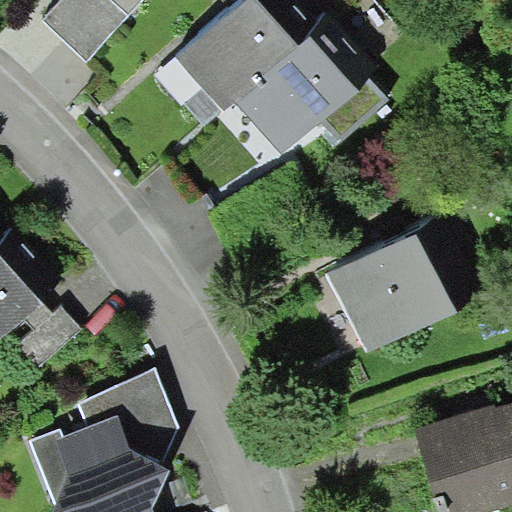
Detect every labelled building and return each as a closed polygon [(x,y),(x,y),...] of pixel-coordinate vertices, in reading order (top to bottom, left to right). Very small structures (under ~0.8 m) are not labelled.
[(137,0),(53,0),(36,19),(82,60),(137,0)] [(364,66),(299,0),(222,0),(168,53),(269,157),(364,66)] [(449,208),(315,272),(351,349),(486,285),(449,208)] [(2,258),(0,254),(0,352),(62,297),(17,245),(2,258)] [(511,401),(408,425),(428,511),(452,511),(511,498),(511,401)] [(99,411),(41,433),(50,462),(34,503),(58,511),(140,511),(132,491),(146,449),(105,429),(99,411)]
